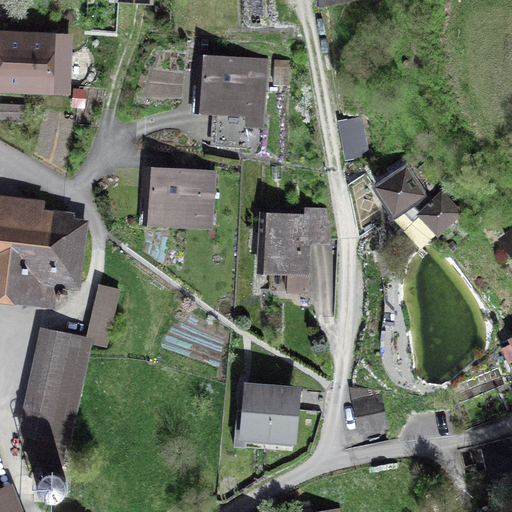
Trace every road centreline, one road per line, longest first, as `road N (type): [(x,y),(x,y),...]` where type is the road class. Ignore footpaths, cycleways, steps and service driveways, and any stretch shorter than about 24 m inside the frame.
road 1 (residential): [(318,466),(346,340),(349,238),(306,0)]
road 2 (residential): [(318,466),(511,434)]
road 3 (residential): [(0,148),(76,186),(108,128)]
